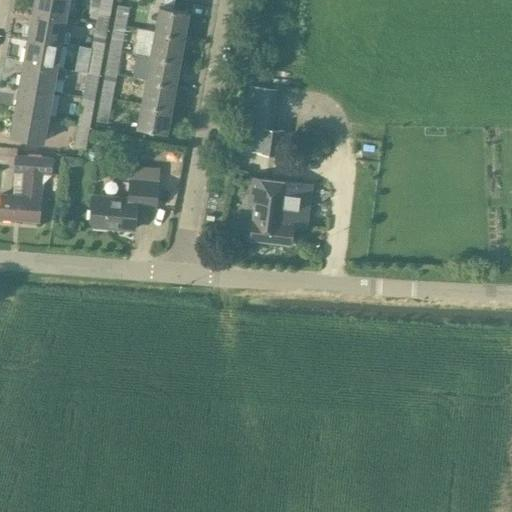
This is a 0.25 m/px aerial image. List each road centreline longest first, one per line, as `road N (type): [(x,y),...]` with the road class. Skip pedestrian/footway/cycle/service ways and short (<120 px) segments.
road 1 (residential): [(183,281),(231,0)]
road 2 (tertiary): [(416,291),(183,281)]
road 3 (tertiary): [(0,259),(183,281)]
